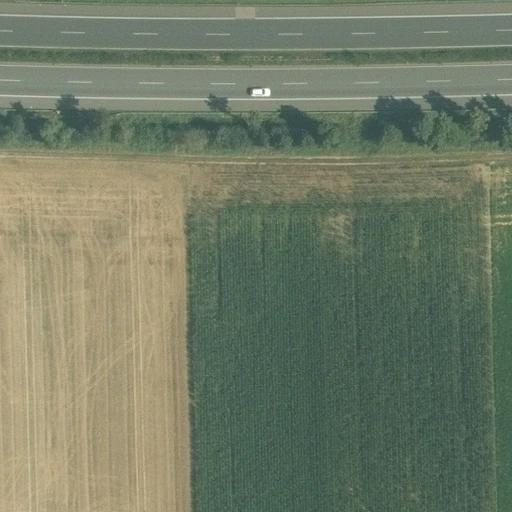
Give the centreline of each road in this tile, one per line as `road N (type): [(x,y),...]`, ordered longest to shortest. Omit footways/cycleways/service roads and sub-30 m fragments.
road 1 (track): [(0,161),(216,172),(511,157)]
road 2 (motorway): [(511,30),(0,41)]
road 3 (motorway): [(0,95),(511,89)]
